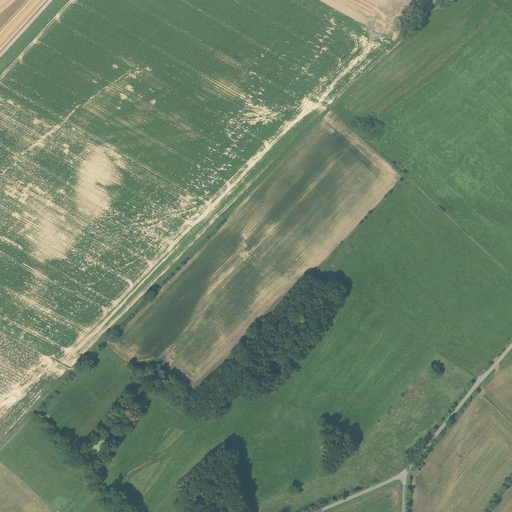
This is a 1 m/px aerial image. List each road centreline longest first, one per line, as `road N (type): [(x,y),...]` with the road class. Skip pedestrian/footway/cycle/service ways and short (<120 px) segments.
road 1 (track): [(0,447),(437,0)]
road 2 (unclassified): [(511,348),(405,471)]
